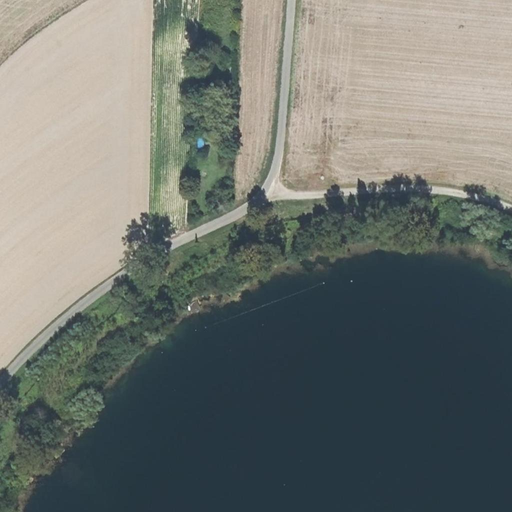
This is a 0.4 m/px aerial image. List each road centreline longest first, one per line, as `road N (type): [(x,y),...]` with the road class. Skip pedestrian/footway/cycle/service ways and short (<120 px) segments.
road 1 (track): [(0,385),(111,284),(270,193),(289,0)]
road 2 (track): [(511,209),(422,187),(270,193)]
